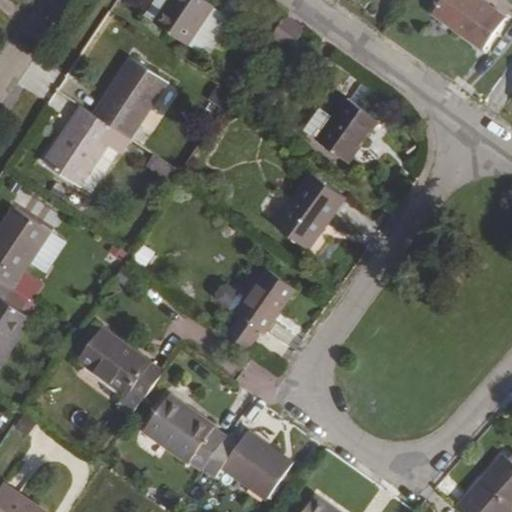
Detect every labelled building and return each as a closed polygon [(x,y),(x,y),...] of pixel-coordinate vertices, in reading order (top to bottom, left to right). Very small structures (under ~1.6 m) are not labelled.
[(151,0),(141,15),(151,22),(165,0),(151,0)] [(211,3),(205,0),(165,0),(151,22),(184,43),(211,3)] [(484,51),(506,20),(478,0),(442,0),(432,14),(484,51)] [(211,3),(184,43),(203,56),(230,16),(211,3)] [(301,27),(283,15),(266,39),(284,52),(301,27)] [(130,138),(167,83),(131,59),(94,114),(119,131),(130,138)] [(345,164),(377,123),(345,99),(314,140),(345,164)] [(121,152),(130,138),(119,131),(94,114),(82,107),(46,161),(82,186),(110,144),(121,152)] [(93,193),(121,152),(110,144),(82,186),(93,193)] [(308,253),(346,201),(312,177),(274,228),(308,253)] [(48,233),(13,209),(0,229),(0,281),(11,289),(23,270),(48,233)] [(125,269),(117,282),(142,299),(150,286),(125,269)] [(11,289),(18,293),(31,302),(43,283),(23,270),(11,289)] [(263,335),(295,290),(269,270),(246,302),(236,317),(239,319),(260,333),(263,335)] [(0,363),(28,321),(8,307),(18,293),(11,289),(0,281),(0,363)] [(215,302),(236,317),(246,302),(225,288),(220,289),(214,297),(215,302)] [(260,333),(239,319),(227,337),(247,351),(260,333)] [(75,361),(136,406),(162,371),(101,326),(75,361)] [(206,472),(209,469),(231,437),(174,396),(149,432),(206,472)] [(251,433),(243,445),(231,437),(209,469),(220,477),(226,469),(270,500),(296,465),(251,433)] [(511,511),(511,463),(510,462),(502,455),(457,506),(463,511),(511,511)] [(0,511),(46,511),(7,483),(0,492),(0,511)] [(339,511),(318,497),(306,511),(339,511)]
